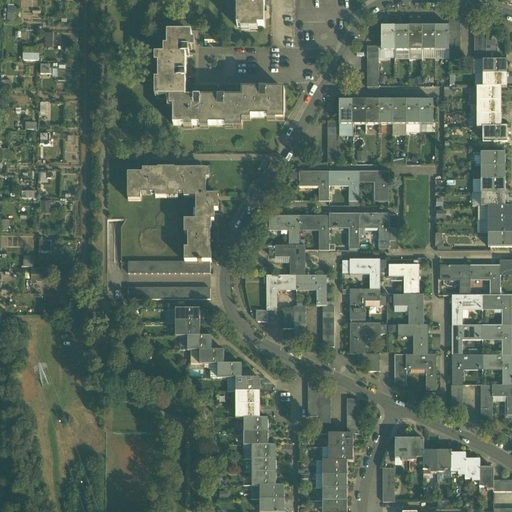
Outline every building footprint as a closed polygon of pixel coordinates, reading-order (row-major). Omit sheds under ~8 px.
[(264,0),(237,0),(237,28),(264,27),(264,0)] [(395,27),(381,27),(381,51),(395,51),(395,27)] [(408,27),(395,27),(395,51),(408,51),(408,27)] [(422,27),(408,27),(408,51),(422,51),(422,27)] [(435,27),(422,27),(422,51),(435,51),(435,27)] [(449,27),(435,27),(435,51),(449,51),(449,50),(449,44),(449,38),(449,32),(449,27)] [(191,34),(168,34),(168,57),(186,57),(189,57),(189,50),(192,50),(191,34)] [(168,57),(159,57),(159,99),(173,99),(186,99),(186,57),(168,57)] [(507,61),(483,61),(483,75),(507,75),(507,61)] [(50,66),(41,66),(41,75),(50,75),(50,66)] [(507,75),(483,75),(483,88),(501,88),(507,88),(507,75)] [(483,88),(477,88),(477,102),(501,102),(501,88),(483,88)] [(284,90),(242,91),(242,98),(242,118),(284,118),(284,90)] [(242,98),(200,99),(200,126),(242,126),(242,118),(242,98)] [(200,99),(186,99),(173,99),(173,126),(200,126),(200,99)] [(366,101),(353,102),(353,125),(366,125),(366,101)] [(379,101),(366,101),(366,125),(379,125),(379,101)] [(393,101),(379,101),(379,125),(393,125),(393,101)] [(406,101),(393,101),(393,125),(406,125),(406,101)] [(419,101),(406,101),(406,125),(419,125),(419,101)] [(433,101),(419,101),(419,125),(433,125),(433,101)] [(353,102),(339,102),(339,122),(339,125),(353,125),(353,102)] [(501,102),(477,102),(477,115),(501,115),(501,102)] [(501,115),(477,115),(477,128),(483,128),(501,128),(501,115)] [(501,128),(483,128),(483,141),(507,141),(507,128),(501,128)] [(0,161),(9,161),(9,152),(0,151),(0,161)] [(358,151),(358,162),(367,162),(367,152),(358,151)] [(506,153),(481,153),(481,167),(506,167),(506,153)] [(506,167),(481,167),(481,181),(506,181),(506,167)] [(166,171),(143,171),(143,175),(127,175),(127,200),(141,200),(141,195),(166,195),(166,171)] [(205,171),(166,171),(166,195),(196,195),(196,197),(205,197),(205,171)] [(329,173),(299,173),(299,186),(319,186),(319,203),(329,203),(329,186),(329,173)] [(359,173),(329,173),(329,186),(349,186),(349,203),(359,203),(359,183),(359,173)] [(389,173),(359,173),(359,183),(374,183),(374,203),(389,203),(389,173)] [(506,181),(481,181),(481,194),(506,194),(506,181)] [(506,194),(481,194),(481,207),(488,207),(506,207),(506,194)] [(205,197),(196,197),(196,221),(188,221),(188,263),(210,263),(210,224),(214,224),(214,211),(218,211),(218,197),(205,197)] [(41,203),(41,213),(49,213),(49,203),(41,203)] [(506,207),(488,207),(488,221),(511,220),(511,207),(506,207)] [(359,215),(329,215),(329,217),(329,227),(349,227),(349,250),(359,250),(359,227),(359,215)] [(389,215),(359,215),(359,227),(379,227),(379,250),(389,250),(389,215)] [(299,217),(269,217),(269,229),(289,229),(289,247),(299,247),(299,229),(299,217)] [(329,217),(299,217),(299,229),(319,229),(319,252),(329,252),(329,227),(329,217)] [(511,220),(488,221),(488,234),(511,234),(511,220)] [(511,234),(488,234),(488,248),(511,247),(511,234)] [(39,243),(39,253),(51,253),(51,243),(39,243)] [(305,277),(305,247),(300,247),(289,247),(275,247),(275,257),(290,257),(290,277),(297,277),(305,277)] [(380,261),(351,261),(351,273),(371,273),(371,291),(380,291),(380,261)] [(511,261),(500,262),(500,267),(500,274),(511,273),(511,261)] [(188,263),(128,263),(128,275),(210,275),(210,263),(188,263)] [(420,267),(390,267),(390,276),(405,276),(405,296),(420,296),(420,267)] [(470,267),(440,267),(440,279),(460,279),(460,297),(470,297),(470,279),(470,267)] [(500,267),(470,267),(470,279),(490,279),(490,297),(500,297),(500,274),(500,267)] [(44,283),(44,270),(32,270),(32,285),(37,285),(37,283),(44,283)] [(290,277),(266,277),(267,312),(277,312),(277,289),(297,289),(297,277),(290,277)] [(305,277),(297,277),(297,289),(317,289),(317,307),(323,307),(327,307),(327,277),(305,277)] [(210,289),(128,289),(128,301),(210,301),(210,289)] [(371,291),(351,291),(351,321),(366,321),(366,301),(380,300),(380,291),(371,291)] [(405,296),(394,296),(394,306),(409,306),(409,326),(424,326),(424,296),(405,296)] [(490,297),(482,297),(482,309),(502,309),(502,327),(511,326),(511,296),(500,297),(490,297)] [(460,297),(452,297),(452,327),(462,327),(462,309),(482,309),(482,297),(460,297)] [(200,311),(176,311),(176,324),(200,324),(200,311)] [(267,312),(256,311),(256,321),(258,323),(267,323),(267,312)] [(200,324),(176,324),(176,338),(188,338),(200,338),(200,324)] [(380,325),(351,325),(351,355),(357,355),(367,355),(367,334),(380,334),(380,325)] [(409,326),(398,326),(398,336),(414,336),(414,356),(429,356),(429,326),(424,326),(409,326)] [(511,326),(502,327),(482,327),(482,339),(502,339),(502,357),(511,356),(511,326)] [(462,327),(452,327),(452,357),(462,357),(462,339),(482,339),(482,327),(462,327)] [(200,338),(188,338),(188,351),(200,351),(212,351),(212,338),(200,338)] [(212,351),(200,351),(200,365),(218,365),(224,365),(224,352),(212,351)] [(414,356),(406,356),(406,362),(406,367),(406,369),(427,369),(427,392),(436,392),(436,356),(414,356)] [(511,356),(502,357),(482,357),(482,369),(502,369),(502,387),(511,386),(511,356)] [(462,357),(452,357),(452,387),(463,387),(463,369),(482,369),(482,357),(462,357)] [(224,365),(218,365),(218,379),(236,379),(237,379),(241,379),(242,379),(242,365),(224,365)] [(242,379),(241,379),(237,379),(236,379),(236,392),(260,393),(260,379),(242,379)] [(511,386),(502,387),(492,387),(492,393),(492,396),(507,396),(507,417),(511,416),(511,386)] [(260,393),(236,392),(236,406),(260,406),(260,393)] [(260,406),(236,406),(236,420),(244,420),(260,420),(260,406)] [(260,420),(244,420),(244,433),(268,433),(268,420),(260,420)] [(268,433),(244,433),(244,446),(252,446),(268,446),(268,433)] [(331,435),(329,435),(329,448),(353,448),(353,435),(331,435)] [(409,440),(395,440),(395,459),(402,459),(402,462),(409,462),(409,440)] [(423,440),(409,440),(409,462),(416,462),(416,459),(423,459),(423,452),(423,440)] [(268,446),(252,446),(253,460),(276,460),(276,447),(268,446)] [(353,448),(329,448),(329,462),(347,462),(353,462),(353,448)] [(437,452),(423,452),(423,459),(423,471),(430,471),(430,474),(437,474),(437,452)] [(451,452),(437,452),(437,474),(444,474),(444,471),(451,471),(451,455),(451,452)] [(466,455),(451,455),(451,471),(451,474),(458,474),(459,477),(466,477),(466,461),(466,455)] [(276,460),(253,460),(253,473),(276,473),(276,460)] [(479,461),(466,461),(466,477),(466,480),(473,480),(473,483),(479,483),(479,469),(479,461)] [(329,462),(323,462),(323,476),(347,476),(347,462),(329,462)] [(494,469),(479,469),(479,483),(479,488),(487,488),(487,491),(494,490),(494,482),(494,469)] [(276,473),(253,473),(253,487),(261,487),(277,487),(276,473)] [(347,476),(323,476),(323,489),(347,489),(347,476)] [(277,487),(261,487),(261,500),(285,501),(285,487),(277,487)] [(347,489),(323,489),(323,502),(347,502),(347,489)] [(395,493),(383,493),(383,504),(395,504),(395,493)] [(284,511),(285,501),(261,500),(260,511),(284,511)] [(347,511),(347,502),(323,502),(322,511),(347,511)]
